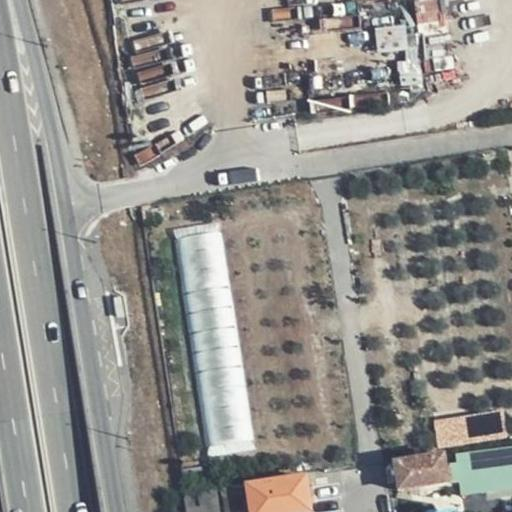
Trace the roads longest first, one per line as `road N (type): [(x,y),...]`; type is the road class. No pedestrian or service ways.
road 1 (primary): [(76,511),(0,52)]
road 2 (residential): [(67,212),(511,136)]
road 3 (primary): [(115,511),(67,212)]
road 4 (primary): [(67,212),(21,0)]
road 5 (primary): [(0,331),(28,511)]
